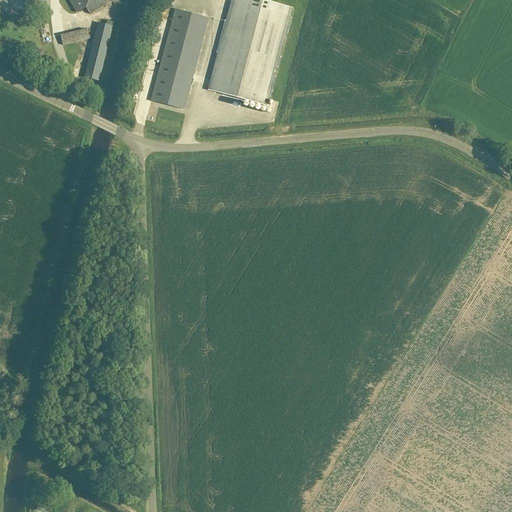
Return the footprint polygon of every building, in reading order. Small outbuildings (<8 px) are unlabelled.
[(79,0),(89,15),(107,5),(103,0),(79,0)] [(257,0),(231,0),(207,92),(266,107),(292,9),(257,0)] [(184,111),(208,20),(174,11),(150,102),(184,111)] [(98,83),(112,28),(98,24),(84,79),(98,83)] [(62,47),(88,40),(86,31),(60,37),(62,47)]
